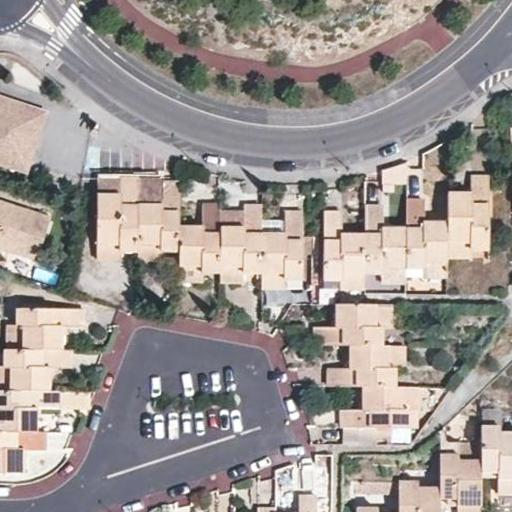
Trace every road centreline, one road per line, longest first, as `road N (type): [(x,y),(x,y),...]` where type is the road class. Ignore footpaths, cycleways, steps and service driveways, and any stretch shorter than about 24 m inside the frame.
road 1 (residential): [(511,31),(460,90),(407,120),(354,140),(253,144),(126,90),(20,0)]
road 2 (residential): [(118,485),(133,377),(154,358),(232,362),(259,386),(264,434),(183,464)]
